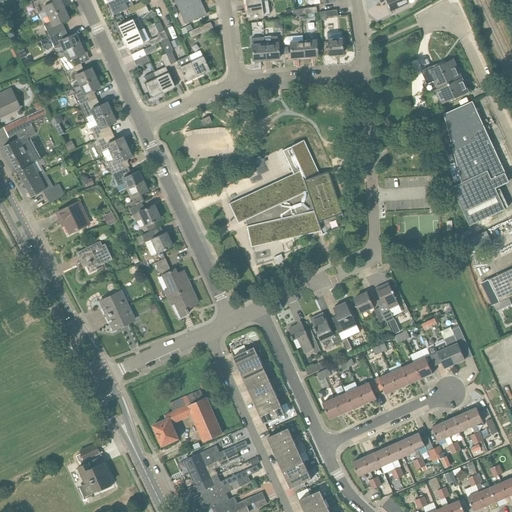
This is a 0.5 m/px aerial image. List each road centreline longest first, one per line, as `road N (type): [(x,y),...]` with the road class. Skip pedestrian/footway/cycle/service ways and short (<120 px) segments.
road 1 (residential): [(257,311),(372,262),(367,73)]
road 2 (secondary): [(108,376),(0,179)]
road 3 (residential): [(230,319),(142,122)]
road 4 (secondary): [(0,201),(94,380)]
road 5 (residential): [(289,511),(208,334)]
road 6 (residential): [(511,141),(453,8),(418,24)]
road 7 (residential): [(323,444),(257,311)]
road 8 (residential): [(323,444),(459,391)]
road 9 (residential): [(142,122),(85,0)]
road 10 (residential): [(237,84),(367,73)]
